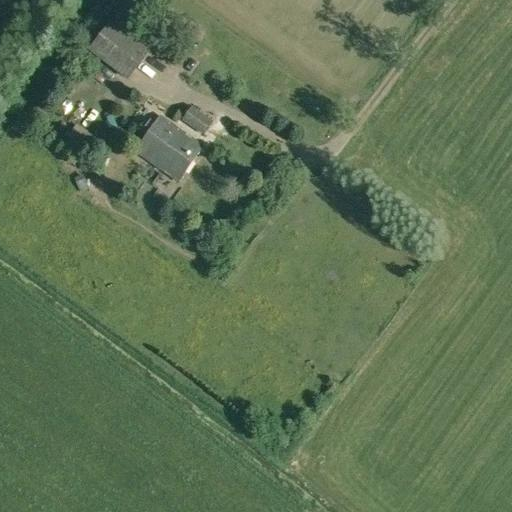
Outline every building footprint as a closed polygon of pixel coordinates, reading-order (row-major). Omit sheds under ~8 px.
[(88,51),(127,81),(149,52),(130,38),(144,21),(131,11),(118,28),(109,22),(88,51)] [(44,115),(43,114),(46,111),(40,106),(37,109),(36,108),(30,116),(38,122),(44,115)] [(181,120),(203,136),(213,122),(191,106),(181,120)] [(136,152),(177,182),(202,147),(160,117),(136,152)] [(88,189),(82,175),(74,179),(81,193),(88,189)]
